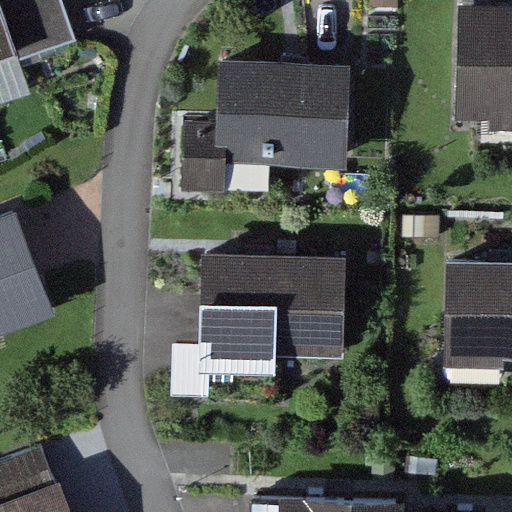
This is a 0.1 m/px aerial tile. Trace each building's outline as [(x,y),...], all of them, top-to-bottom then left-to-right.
[(57,0),(0,0),(0,57),(69,36),(57,0)] [(511,6),(475,7),(476,123),(511,122),(511,6)] [(359,59),(245,60),(246,162),(360,161),(359,59)] [(16,206),(0,212),(0,334),(59,309),(16,206)] [(356,251),(215,252),(216,358),(357,356),(356,251)] [(511,255),(459,256),(460,363),(511,363),(511,255)] [(83,511),(69,479),(0,507),(0,511),(83,511)]
